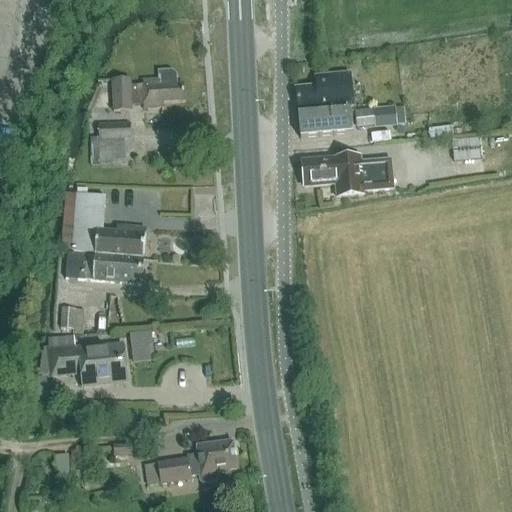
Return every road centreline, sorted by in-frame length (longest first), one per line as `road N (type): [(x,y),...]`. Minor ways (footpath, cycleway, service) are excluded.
road 1 (tertiary): [(267,422),(240,44)]
road 2 (unclassified): [(294,418),(283,288),(281,44)]
road 3 (unclassified): [(25,446),(267,422)]
